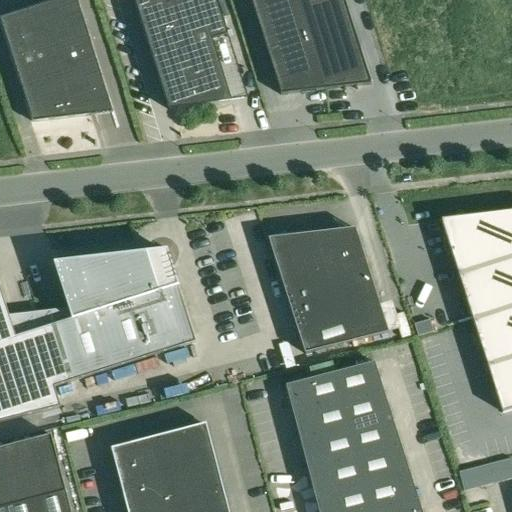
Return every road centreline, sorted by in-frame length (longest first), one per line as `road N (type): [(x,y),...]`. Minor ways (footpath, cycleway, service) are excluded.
road 1 (unclassified): [(0,192),(511,132)]
road 2 (unknown): [(105,511),(93,438),(129,409),(179,395),(209,405),(222,425),(252,511)]
